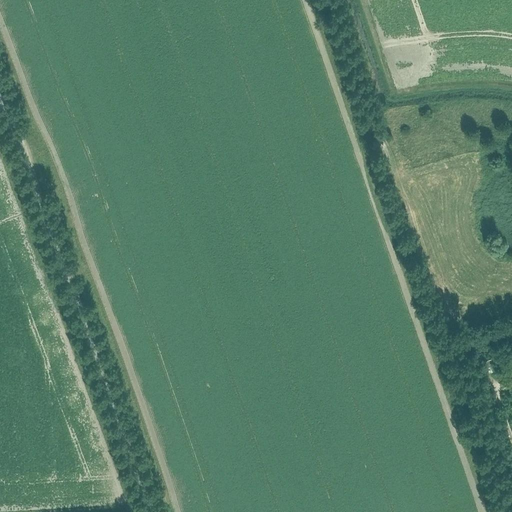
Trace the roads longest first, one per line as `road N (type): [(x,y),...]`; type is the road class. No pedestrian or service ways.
road 1 (unclassified): [(152,511),(0,97)]
road 2 (track): [(392,162),(510,511)]
road 3 (track): [(333,0),(392,162)]
road 4 (track): [(511,142),(493,139),(392,162)]
